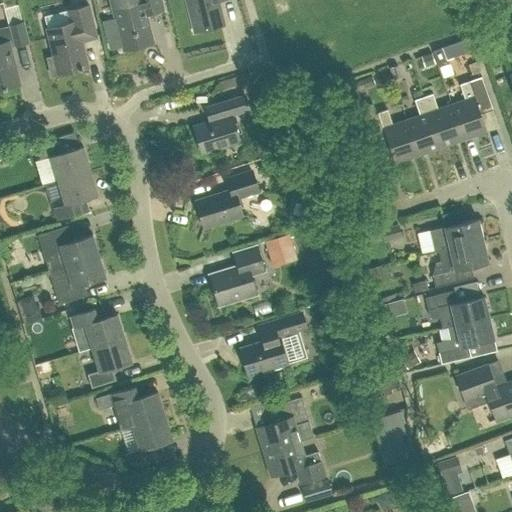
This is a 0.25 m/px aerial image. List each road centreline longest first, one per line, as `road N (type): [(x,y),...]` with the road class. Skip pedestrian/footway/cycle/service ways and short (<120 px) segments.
road 1 (residential): [(179,511),(215,425),(209,388),(159,304),(133,145),(118,125)]
road 2 (residential): [(0,435),(60,456),(166,511)]
road 3 (residential): [(118,125),(142,95),(263,58)]
road 4 (residential): [(118,125),(80,110),(0,131)]
